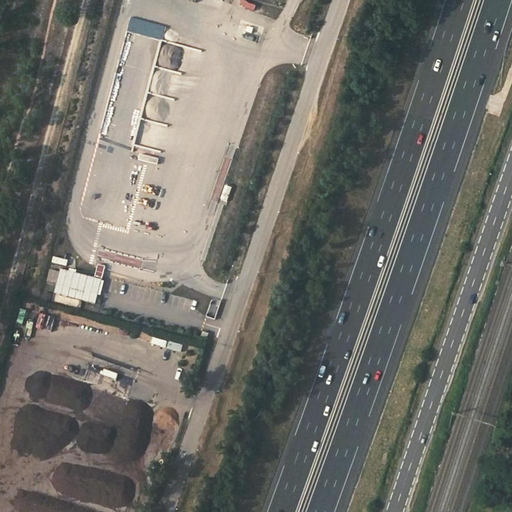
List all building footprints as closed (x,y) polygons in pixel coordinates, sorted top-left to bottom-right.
[(242,0),(241,7),(256,11),(257,3),(242,0)] [(233,185),(227,183),(222,199),(228,201),(233,185)] [(92,199),(89,214),(97,216),(100,201),(92,199)] [(99,248),(97,257),(141,269),(144,261),(99,248)] [(145,259),(143,269),(155,272),(157,262),(145,259)] [(61,269),(55,293),(95,303),(101,280),(61,269)] [(46,329),(48,314),(39,313),(38,328),(46,329)] [(167,341),(153,338),(152,343),(165,347),(167,341)] [(182,345),(169,342),(167,347),(181,351),(182,345)] [(105,369),(103,376),(119,380),(120,373),(105,369)]
